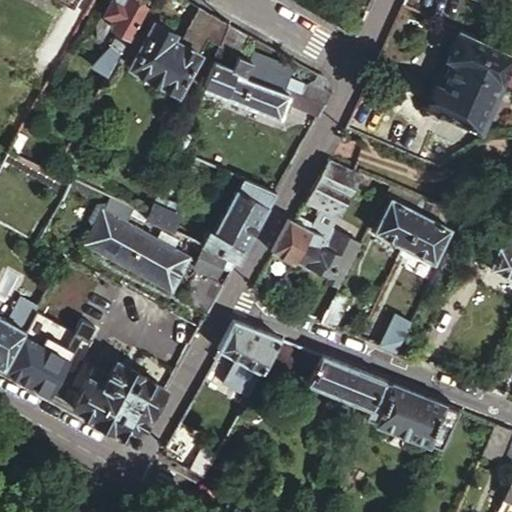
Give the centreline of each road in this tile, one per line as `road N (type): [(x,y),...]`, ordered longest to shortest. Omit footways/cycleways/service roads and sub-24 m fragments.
road 1 (residential): [(225,299),(511,411)]
road 2 (residential): [(225,299),(349,62)]
road 3 (residential): [(136,468),(225,299)]
road 4 (unclassified): [(136,468),(0,394)]
road 5 (residential): [(349,62),(240,0)]
